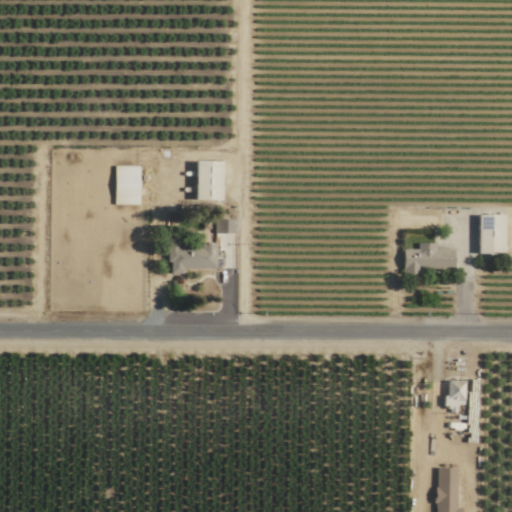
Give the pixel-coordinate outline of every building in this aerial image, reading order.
[(219,200),(220,160),(193,160),(192,200),(219,200)] [(112,204),(137,204),(137,165),(112,165),(112,204)] [(214,268),(214,243),(199,243),(199,247),(176,247),(177,241),(167,241),(167,251),(167,273),(181,273),(181,268),(214,268)] [(452,249),(433,249),(434,243),(415,242),(415,249),(401,248),(400,270),(452,271),(452,249)] [(462,406),(462,380),(444,380),(443,406),(462,406)]
